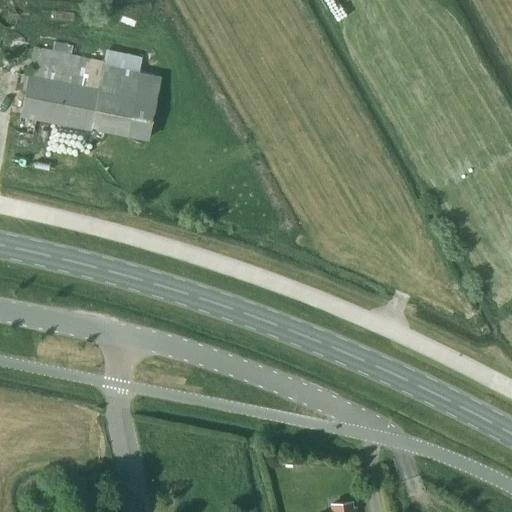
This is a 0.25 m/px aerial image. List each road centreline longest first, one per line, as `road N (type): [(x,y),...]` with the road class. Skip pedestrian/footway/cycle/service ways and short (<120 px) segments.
road 1 (primary): [(511,433),(292,330),(124,274),(0,245)]
road 2 (unclassified): [(0,206),(140,239),(309,294),(511,389)]
road 3 (unclassified): [(0,309),(180,348),(325,402),(395,441)]
